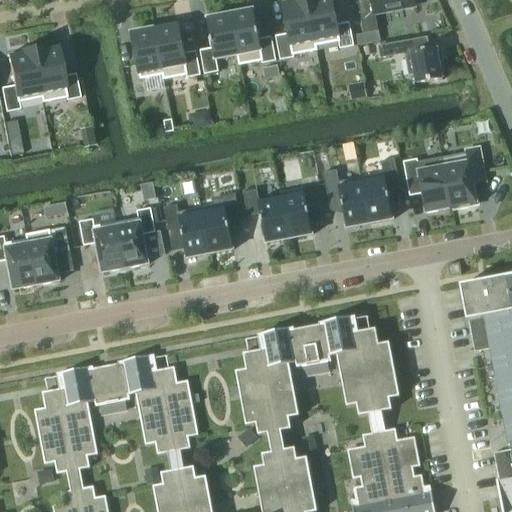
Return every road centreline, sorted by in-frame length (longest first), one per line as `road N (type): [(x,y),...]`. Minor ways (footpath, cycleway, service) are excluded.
road 1 (residential): [(511,238),(0,336)]
road 2 (residential): [(511,116),(461,0)]
